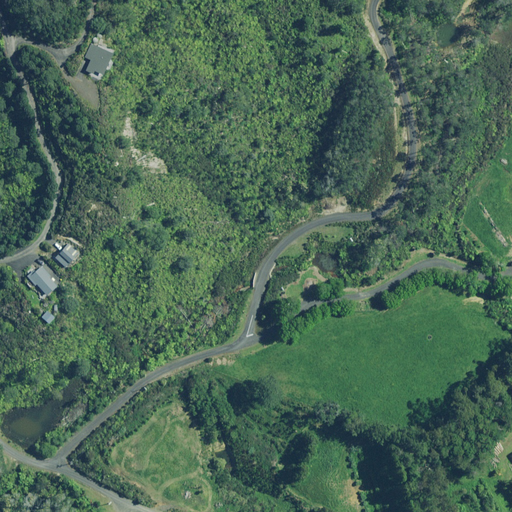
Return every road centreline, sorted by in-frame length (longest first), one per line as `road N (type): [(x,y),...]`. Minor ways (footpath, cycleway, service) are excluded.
road 1 (residential): [(0,262),(26,254),(43,235),(59,180),(0,14)]
road 2 (residential): [(0,440),(147,511)]
